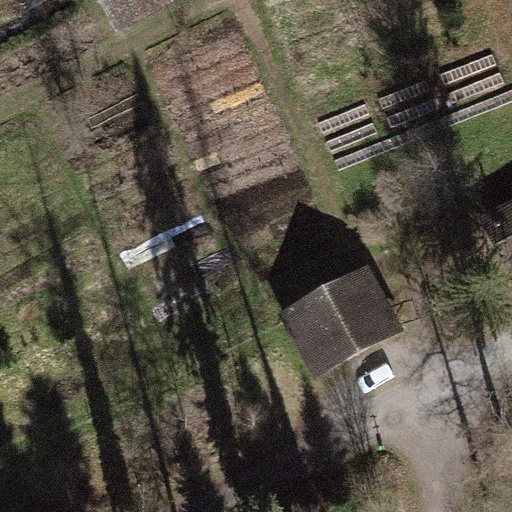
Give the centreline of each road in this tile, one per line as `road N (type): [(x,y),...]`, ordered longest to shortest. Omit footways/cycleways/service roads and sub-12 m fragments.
road 1 (track): [(205,511),(438,381),(511,350)]
road 2 (track): [(442,511),(438,381)]
